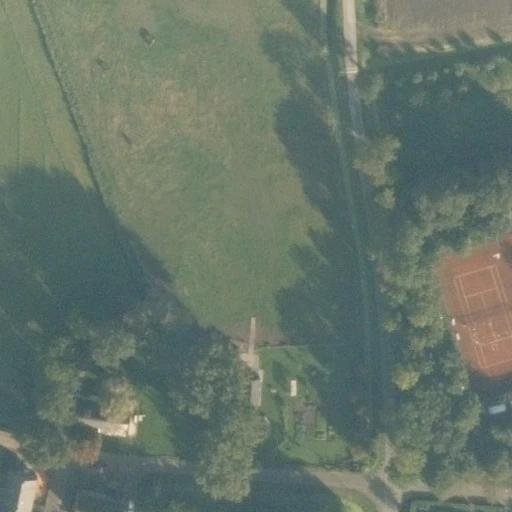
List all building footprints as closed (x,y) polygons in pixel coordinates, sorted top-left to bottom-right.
[(95,343),(80,340),(75,362),(89,365),(95,343)] [(258,375),(241,374),(239,404),(256,405),(258,375)] [(130,401),(75,392),(71,419),(98,423),(97,429),(127,432),(130,401)] [(0,483),(0,495),(30,502),(36,474),(7,468),(4,484),(0,483)] [(95,511),(100,492),(77,488),(72,511),(74,511),(95,511)] [(100,492),(95,511),(118,511),(122,497),(100,492)] [(28,511),(30,502),(0,495),(0,511),(28,511)]
